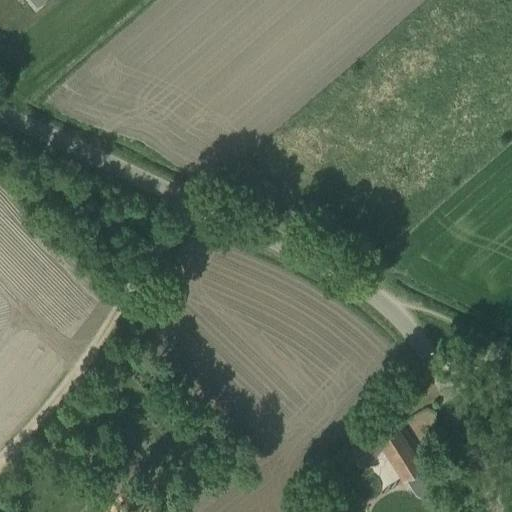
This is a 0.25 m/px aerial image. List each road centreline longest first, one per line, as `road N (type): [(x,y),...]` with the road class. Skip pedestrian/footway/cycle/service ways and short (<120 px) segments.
road 1 (unclassified): [(449,397),(390,301),(0,114)]
road 2 (track): [(175,197),(71,379),(0,460)]
road 3 (unclassified): [(449,397),(492,511)]
